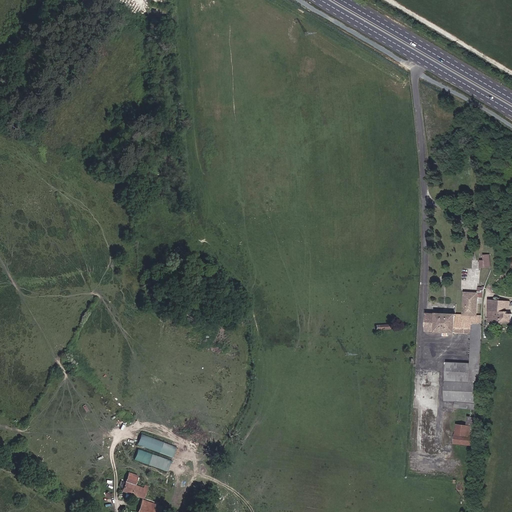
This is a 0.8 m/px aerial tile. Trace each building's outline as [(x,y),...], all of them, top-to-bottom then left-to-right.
[(477,315),(478,297),(483,297),(483,291),(484,291),(484,289),(484,288),(482,288),(478,287),(478,293),(464,292),(463,315),(477,315)] [(511,323),(511,316),(511,314),(508,314),(508,312),(503,312),(503,309),(503,301),(488,300),(488,322),(499,323),(501,323),(511,323)] [(455,333),(456,314),(427,313),(426,331),(435,332),(455,333)] [(479,382),(482,324),(482,315),(477,315),(463,315),(456,314),(455,333),(472,333),(471,364),(447,363),(445,400),(477,403),(479,382)] [(474,427),(475,418),(468,417),(467,426),(474,427)] [(472,445),(473,433),(474,433),(474,427),(467,426),(457,424),(455,443),(472,445)] [(177,446),(142,433),(138,444),(173,457),(177,446)] [(139,448),(135,459),(168,471),(172,460),(139,448)] [(143,488),(134,485),(138,476),(129,473),(122,491),(143,498),(148,486),(144,485),(143,488)] [(138,511),(160,511),(162,507),(142,500),(138,511)]
